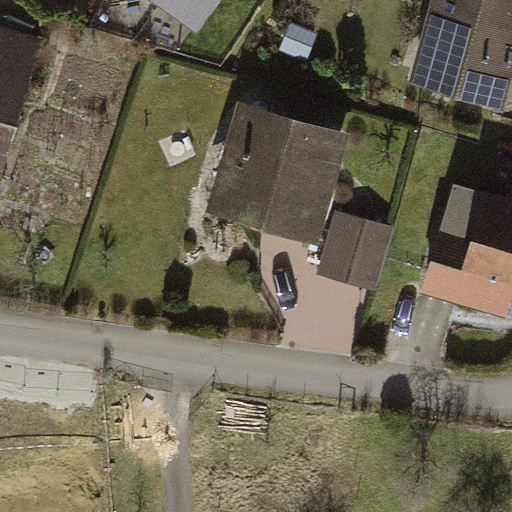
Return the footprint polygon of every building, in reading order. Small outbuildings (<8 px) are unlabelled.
[(165,0),(205,29),(227,0),(165,0)] [(511,0),(438,0),(415,90),(511,115),(511,0)] [(0,187),(44,38),(0,24),(0,187)] [(352,134),(235,105),(206,221),(323,250),(352,134)] [(511,299),(511,185),(484,179),(473,228),(442,221),(428,280),(511,299)] [(397,229),(338,217),(325,279),(384,291),(397,229)]
